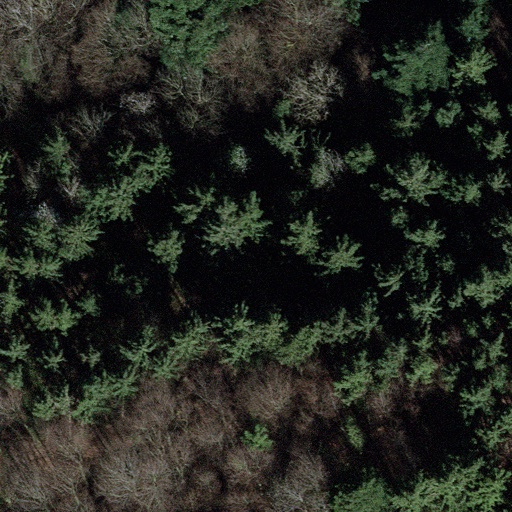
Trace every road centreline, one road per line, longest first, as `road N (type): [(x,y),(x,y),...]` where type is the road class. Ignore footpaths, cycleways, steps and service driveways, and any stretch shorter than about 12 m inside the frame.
road 1 (track): [(511,315),(0,465)]
road 2 (track): [(0,376),(42,319),(176,201),(323,0)]
